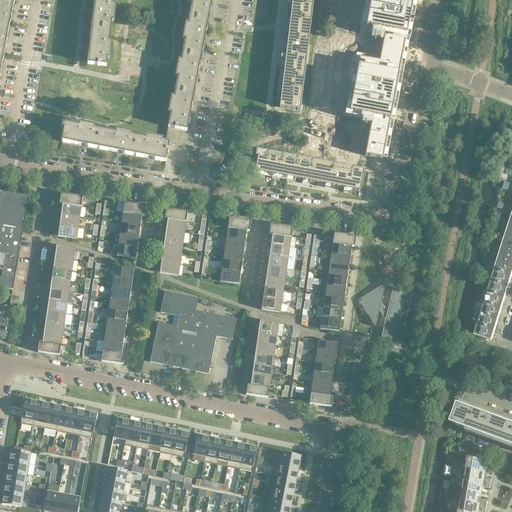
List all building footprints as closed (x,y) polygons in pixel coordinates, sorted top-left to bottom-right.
[(0,0),(0,27),(8,29),(13,0),(0,0)] [(111,0),(94,0),(91,31),(110,33),(113,0),(111,0)] [(191,0),(189,17),(207,20),(211,0),(191,0)] [(304,74),(307,45),(312,0),(291,0),(284,66),(279,102),(279,108),(299,111),(301,102),(298,101),(301,74),(304,74)] [(360,58),(349,113),(375,118),(369,147),(367,147),(365,155),(382,159),(412,0),(371,0),(366,29),(385,32),(380,62),(360,58)] [(189,17),(182,53),(200,56),(207,20),(189,17)] [(0,27),(0,64),(1,65),(8,29),(0,27)] [(91,31),(87,64),(106,66),(110,33),(91,31)] [(182,53),(175,88),(193,92),(200,56),(182,53)] [(175,88),(168,124),(187,128),(193,92),(175,88)] [(63,129),(61,142),(95,148),(99,130),(64,123),(62,123),(61,129),(63,129)] [(168,124),(165,142),(169,144),(177,145),(180,130),(186,131),(187,128),(168,124)] [(99,130),(95,148),(130,155),(134,136),(99,130)] [(134,136),(130,155),(165,161),(169,144),(165,142),(134,136)] [(359,192),(363,172),(335,166),(290,157),(289,160),(264,155),(265,153),(258,151),(256,151),(255,157),(257,158),(254,172),(287,178),(338,188),(343,189),(351,191),(359,192)] [(505,168),(503,174),(510,177),(511,171),(505,168)] [(2,193),(0,205),(0,225),(22,229),(28,197),(2,193)] [(60,194),(59,204),(62,204),(62,205),(81,207),(82,197),(60,194)] [(124,204),(122,213),(141,216),(144,217),(145,207),(124,204)] [(62,205),(60,215),(79,218),(81,207),(62,205)] [(165,210),(164,220),(166,220),(167,220),(185,222),(187,213),(165,210)] [(122,213),(121,223),(140,226),(141,216),(122,213)] [(60,215),(59,226),(78,228),(79,218),(60,215)] [(228,219),(227,229),(244,231),(246,232),(249,232),(250,222),(228,219)] [(166,220),(165,230),(184,233),(185,222),(167,220),(166,220)] [(121,223),(119,234),(138,236),(140,226),(121,223)] [(0,225),(0,240),(20,243),(22,229),(0,225)] [(270,225),(269,235),(272,236),(290,238),(291,228),(270,225)] [(59,226),(57,237),(76,239),(78,228),(59,226)] [(227,229),(226,239),(244,242),(246,232),(244,231),(227,229)] [(511,230),(507,229),(503,240),(511,242),(511,230)] [(165,230),(163,240),(182,243),(184,233),(165,230)] [(119,234),(118,245),(136,247),(138,236),(119,234)] [(333,234),(332,244),(354,247),(355,237),(333,234)] [(272,236),(271,246),(289,248),(290,238),(272,236)] [(226,239),(224,249),(243,252),(244,242),(226,239)] [(0,240),(0,255),(17,258),(20,243),(0,240)] [(163,240),(162,251),(181,254),(182,243),(163,240)] [(511,242),(503,240),(501,247),(511,250),(511,242)] [(332,244),(331,254),(349,257),(350,247),(354,248),(354,247),(332,244)] [(118,245),(116,256),(135,259),(136,247),(118,245)] [(271,246),(269,256),(287,259),(289,248),(271,246)] [(56,247),(54,258),(73,261),(74,249),(56,247)] [(511,250),(501,247),(498,258),(511,262),(511,250)] [(224,249),(222,260),(241,263),(243,252),(224,249)] [(162,251),(160,262),(179,265),(181,254),(162,251)] [(309,262),(314,263),(317,263),(318,258),(315,257),(315,252),(311,251),(309,262)] [(331,254),(329,265),(347,268),(349,257),(331,254)] [(0,255),(0,271),(15,274),(17,258),(0,255)] [(269,256),(267,266),(286,269),(287,259),(269,256)] [(54,258),(52,269),(71,271),(73,261),(54,258)] [(511,262),(498,258),(494,269),(511,274),(511,273),(511,262)] [(222,260),(221,271),(240,274),(241,263),(222,260)] [(160,262),(158,273),(159,273),(177,276),(179,265),(160,262)] [(329,265),(328,275),(346,278),(347,268),(329,265)] [(114,266),(113,277),(132,280),(133,269),(114,266)] [(267,266),(266,278),(284,281),(286,269),(267,266)] [(52,269),(51,280),(70,282),(71,271),(52,269)] [(494,269),(491,280),(508,285),(511,274),(494,269)] [(0,271),(0,287),(12,290),(15,274),(0,271)] [(221,271),(219,282),(238,285),(240,274),(221,271)] [(328,275),(326,287),(344,289),(346,278),(328,275)] [(113,277),(111,288),(130,291),(132,280),(113,277)] [(266,278),(264,288),(282,291),(284,281),(266,278)] [(51,280),(49,290),(68,293),(70,282),(51,280)] [(491,280),(487,291),(505,297),(508,285),(491,280)] [(358,302),(370,320),(375,328),(377,320),(379,310),(384,308),(381,303),(385,285),(358,302)] [(326,287),(325,297),(343,299),(344,289),(326,287)] [(111,288),(110,299),(128,301),(130,291),(111,288)] [(264,288),(262,299),(281,301),(282,291),(264,288)] [(382,315),(385,320),(379,344),(399,349),(405,320),(412,293),(392,288),(386,312),(382,315)] [(49,290),(48,301),(67,304),(68,293),(49,290)] [(487,291),(484,302),(501,308),(505,297),(487,291)] [(232,340),(236,320),(195,311),(198,299),(164,292),(160,313),(174,316),(172,326),(158,323),(149,362),(208,375),(216,333),(222,334),(221,338),(232,340)] [(325,297),(323,307),(341,310),(343,299),(325,297)] [(110,299),(108,310),(127,313),(128,301),(110,299)] [(262,299),(261,310),(279,313),(281,301),(262,299)] [(48,301),(46,312),(65,314),(67,304),(48,301)] [(484,302),(480,313),(498,319),(501,308),(484,302)] [(0,337),(2,338),(5,332),(6,332),(6,329),(9,308),(0,304),(0,337)] [(323,307),(322,319),(340,322),(341,310),(323,307)] [(108,310),(107,321),(125,323),(127,313),(108,310)] [(46,312),(45,322),(64,325),(65,314),(46,312)] [(480,313),(477,324),(495,330),(498,319),(480,313)] [(322,319),(320,330),(338,333),(340,322),(322,319)] [(107,321),(105,331),(124,334),(125,323),(107,321)] [(45,322),(43,333),(62,336),(64,325),(45,322)] [(259,322),(258,333),(276,336),(278,325),(259,322)] [(477,324),(474,335),(491,341),(495,330),(477,324)] [(105,331),(104,342),(122,345),(124,334),(105,331)] [(43,333),(42,343),(42,344),(61,347),(62,336),(43,333)] [(258,333),(256,344),(274,347),(276,336),(258,333)] [(121,355),(122,345),(104,342),(102,353),(121,356),(121,355)] [(318,342),(317,352),(335,355),(336,344),(318,342)] [(42,343),(39,343),(37,352),(59,356),(61,347),(42,344),(42,343)] [(256,344),(255,354),(273,357),(274,347),(256,344)] [(317,352),(315,363),(333,366),(335,355),(317,352)] [(122,365),(124,355),(121,355),(121,356),(102,353),(101,362),(122,365)] [(255,354),(253,365),(271,368),(273,357),(255,354)] [(307,373),(313,374),(332,377),(333,366),(315,363),(309,362),(307,373)] [(253,365),(252,375),(270,378),(271,368),(253,365)] [(313,374),(312,384),(330,387),(332,377),(313,374)] [(252,375),(250,386),(250,387),(268,389),(270,378),(252,375)] [(312,384),(310,395),(329,398),(330,387),(312,384)] [(250,386),(247,386),(246,395),(267,399),(268,389),(250,387),(250,386)] [(310,395),(309,405),(330,408),(332,398),(329,398),(310,395)] [(25,400),(20,424),(32,427),(37,402),(25,400)] [(460,403),(458,403),(457,407),(460,409),(454,423),(511,445),(511,419),(462,401),(460,403)] [(37,402),(32,427),(44,429),(49,405),(37,402)] [(49,405),(44,429),(55,432),(61,407),(49,405)] [(61,407),(55,432),(67,434),(72,409),(61,407)] [(72,409),(67,434),(79,436),(84,412),(72,409)] [(84,412),(79,436),(91,439),(96,414),(84,412)] [(117,419),(113,438),(124,441),(123,446),(124,446),(129,421),(117,419)] [(129,421),(124,446),(136,448),(141,424),(129,421)] [(141,424),(136,448),(147,451),(152,426),(141,424)] [(152,426),(147,451),(159,453),(164,429),(152,426)] [(164,429),(159,453),(171,456),(176,431),(164,429)] [(176,431),(171,456),(183,458),(188,434),(176,431)] [(461,437),(464,438),(467,439),(470,441),(473,435),(463,431),(461,437)] [(197,435),(192,460),(204,462),(209,438),(197,435)] [(209,438),(204,462),(216,465),(221,440),(209,438)] [(221,440),(216,465),(227,467),(232,443),(221,440)] [(232,443),(227,467),(239,470),(244,445),(232,443)] [(244,445),(239,470),(251,472),(256,448),(244,445)] [(11,450),(9,461),(28,465),(30,454),(27,453),(23,452),(14,451),(11,450)] [(469,451),(466,468),(485,471),(487,461),(476,459),(477,453),(469,451)] [(273,463),(273,464),(298,469),(300,457),(281,453),(278,464),(273,463)] [(9,461),(7,472),(27,475),(28,465),(9,461)] [(273,464),(271,476),(296,481),(298,469),(273,464)] [(142,475),(144,469),(132,466),(131,469),(131,472),(139,474),(142,475)] [(107,468),(105,479),(124,483),(126,472),(107,468)] [(461,478),(490,483),(491,479),(484,477),(485,471),(466,468),(465,477),(461,476),(461,478)] [(7,472),(5,483),(25,486),(27,475),(7,472)] [(271,476),(269,488),(293,492),(296,481),(271,476)] [(490,483),(461,478),(460,481),(464,481),(463,489),(482,493),(482,487),(489,488),(490,483)] [(105,479),(103,489),(122,493),(124,483),(105,479)] [(5,483),(3,493),(23,497),(25,486),(5,483)] [(269,488),(266,499),(291,504),(293,492),(269,488)] [(103,489),(101,500),(120,504),(122,493),(103,489)] [(457,498),(457,500),(487,505),(487,500),(481,499),(482,493),(463,489),(461,498),(457,498)] [(47,492),(43,511),(44,511),(54,511),(58,494),(47,492)] [(3,493),(1,505),(21,508),(23,497),(3,493)] [(58,494),(54,511),(65,511),(69,496),(58,494)] [(69,496),(65,511),(77,511),(80,498),(69,496)] [(266,499),(264,511),(268,511),(289,511),(291,504),(266,499)] [(101,500),(98,511),(105,511),(118,511),(120,504),(101,500)] [(486,510),(487,505),(457,500),(455,510),(463,511),(478,511),(479,508),(486,510)]
